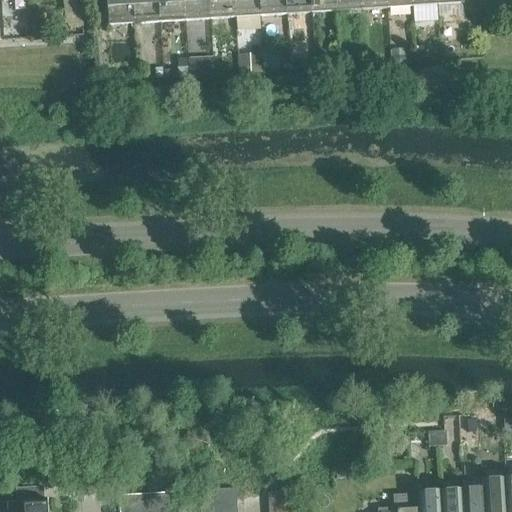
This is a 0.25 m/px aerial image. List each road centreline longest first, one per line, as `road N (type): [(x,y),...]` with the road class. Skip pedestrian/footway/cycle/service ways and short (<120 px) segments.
road 1 (secondary): [(0,323),(221,306),(511,309)]
road 2 (secondary): [(511,237),(406,233),(0,250)]
